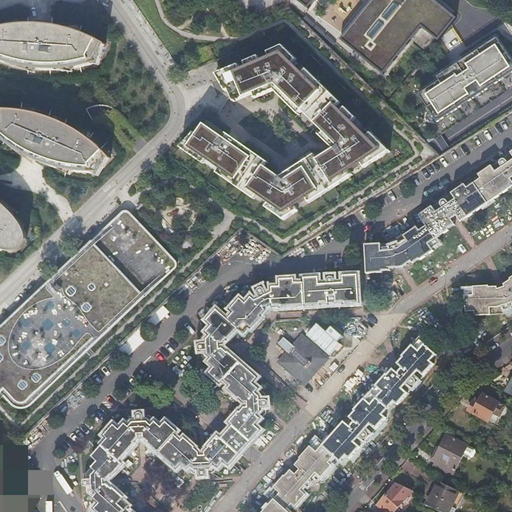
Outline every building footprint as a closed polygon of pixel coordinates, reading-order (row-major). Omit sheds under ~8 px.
[(434,0),(296,0),(309,9),(315,0),(371,0),(340,39),(384,74),(422,27),(438,41),(457,18),(434,0)] [(7,24),(6,26),(0,27),(0,60),(3,62),(13,65),(26,68),(40,70),(51,70),(66,69),(80,67),(94,63),(99,65),(106,44),(98,40),(89,35),(79,32),(79,27),(66,28),(58,26),(49,25),(44,24),(44,21),(34,24),(30,24),(26,24),(20,25),(20,21),(7,24)] [(213,130),(204,124),(197,134),(194,132),(180,147),(203,163),(206,159),(220,169),(216,172),(254,199),(257,195),(268,203),(265,207),(284,219),(298,210),(295,206),(307,199),(309,203),(352,175),(350,171),(361,163),(364,168),(389,151),(370,132),(367,136),(352,121),(355,118),(345,107),(341,111),(337,106),(340,102),(306,69),(302,72),(292,63),(296,59),(282,45),(267,52),(269,56),(259,60),(258,56),(244,62),(246,66),(240,69),(238,64),(216,74),(226,91),(228,90),(233,102),(253,93),(255,97),(254,97),(254,98),(274,90),(278,95),(299,115),(299,114),(298,113),(301,110),(323,132),(320,135),(319,134),(318,134),(333,149),(329,152),(316,160),(314,156),(315,155),(314,154),(279,177),(275,174),(264,166),(266,162),(267,163),(268,162),(227,133),(226,134),(227,135),(224,138),(213,130)] [(191,54),(197,69),(216,61),(210,46),(191,54)] [(511,69),(499,49),(467,70),(469,74),(461,79),(458,75),(423,98),(440,122),(474,101),(470,95),(479,89),(482,95),(511,75),(511,69)] [(0,109),(0,137),(4,141),(13,148),(19,152),(23,154),(35,160),(47,165),(63,169),(75,172),(87,172),(94,173),(94,174),(99,176),(109,158),(110,159),(111,158),(104,151),(94,142),(89,138),(91,133),(80,131),(79,132),(73,128),(62,122),(57,120),(58,117),(49,117),(38,114),(35,113),(36,110),(23,109),(22,111),(10,110),(1,109),(0,109)] [(511,153),(506,158),(510,164),(507,165),(505,163),(505,162),(504,161),(502,161),(501,161),(500,162),(499,163),(499,164),(499,165),(499,166),(500,166),(501,169),(499,171),(495,165),(477,177),(480,181),(473,185),(482,198),(489,193),(494,200),(511,188),(511,184),(510,181),(511,179),(511,153)] [(475,203),(482,198),(473,185),(467,190),(464,186),(446,198),(450,204),(448,205),(446,203),(445,202),(444,201),(442,201),(442,202),(440,202),(440,203),(440,204),(440,205),(440,206),(440,207),(442,209),(440,211),(436,205),(418,217),(425,228),(434,241),(447,232),(446,231),(453,226),(450,221),(456,217),(460,224),(480,210),(475,203)] [(487,205),(494,200),(489,193),(482,198),(487,205)] [(487,205),(482,198),(475,203),(480,210),(487,205)] [(0,249),(6,251),(12,252),(18,251),(23,249),(26,245),(27,241),(27,237),(26,231),(23,225),(17,217),(8,208),(2,202),(0,200),(0,249)] [(173,270),(124,214),(57,278),(0,333),(0,388),(22,414),(173,270)] [(416,229),(396,244),(400,249),(398,250),(397,249),(396,248),(395,248),(392,248),(391,248),(391,249),(390,250),(390,251),(390,252),(390,253),(388,253),(388,246),(364,247),(366,276),(381,275),(381,273),(389,273),(389,271),(401,270),(411,263),(412,265),(419,260),(420,261),(432,253),(427,246),(434,241),(425,228),(419,233),(416,229)] [(193,247),(192,237),(182,238),(183,248),(193,247)] [(305,299),(306,305),(306,307),(321,306),(321,305),(329,304),(329,298),(336,298),(336,304),(345,303),(345,305),(361,304),(359,276),(344,277),(338,277),(338,283),(335,284),(335,281),(335,280),(335,279),(334,278),(333,278),(333,277),(332,277),(331,277),(330,277),(330,278),(329,278),(329,279),(328,279),(328,280),(328,281),(329,284),(326,284),(325,277),(320,278),(304,279),(304,283),(305,299)] [(267,296),(265,291),(265,290),(264,290),(264,289),(263,289),(262,289),(261,289),(260,289),(260,290),(259,290),(259,291),(259,292),(258,292),(258,293),(258,294),(259,294),(261,299),(259,300),(257,295),(252,298),(246,304),(241,299),(230,311),(234,314),(228,320),(239,330),(240,330),(245,324),(250,328),(251,330),(262,318),(261,317),(267,311),(265,309),(273,305),(273,308),(281,307),(281,308),(297,308),(297,305),(297,299),(305,299),(304,283),(296,284),(296,279),(280,280),(280,287),(272,288),(267,290),(270,294),(267,296)] [(473,318),(497,317),(496,309),(501,308),(502,309),(502,310),(503,310),(504,311),(505,311),(507,311),(508,310),(508,309),(509,308),(509,306),(508,305),(511,303),(511,279),(509,281),(509,282),(502,287),(504,289),(495,292),(495,289),(487,289),(486,288),(471,288),(471,291),(471,297),(464,297),(464,313),(473,313),(473,318)] [(222,385),(224,382),(241,363),(229,353),(228,354),(223,350),(221,350),(220,345),(223,345),(227,340),(228,341),(239,330),(228,320),(217,311),(207,322),(212,327),(207,333),(202,339),(207,341),(207,344),(202,345),(201,345),(200,345),(200,346),(199,346),(199,347),(199,348),(199,349),(199,350),(199,351),(200,351),(200,352),(201,352),(202,352),(207,352),(208,356),(202,358),(208,363),(214,369),(210,374),(222,385)] [(245,324),(240,330),(244,335),(250,328),(245,324)] [(303,335),(293,346),(296,349),(303,342),(306,344),(307,343),(322,357),(321,358),(324,360),(316,369),(312,365),(307,371),(311,375),(304,382),(302,379),(301,380),(285,366),(286,365),(284,363),(290,356),(287,353),(277,364),(304,388),(330,360),(303,335)] [(296,349),(293,346),(284,339),(279,345),(287,353),(290,356),(284,363),(286,365),(285,366),(301,380),(302,379),(304,382),(311,375),(307,371),(312,365),(316,369),(324,360),(321,358),(322,357),(307,343),(306,344),(303,342),(296,349)] [(420,351),(425,345),(421,341),(415,347),(420,351)] [(398,406),(412,390),(407,386),(409,384),(411,386),(412,386),(413,386),(415,386),(416,386),(416,385),(417,384),(417,382),(416,381),(416,380),(414,378),(415,376),(420,381),(434,365),(431,362),(437,355),(425,345),(420,351),(415,347),(413,346),(403,357),(404,359),(398,365),(403,369),(398,374),(394,370),(388,376),(387,375),(377,387),(378,388),(383,392),(377,399),(389,409),(394,403),(398,406)] [(242,348),(238,354),(269,381),(274,375),(242,348)] [(230,424),(233,426),(251,443),(261,431),(256,427),(262,420),(267,414),(262,413),(261,409),(267,409),(268,408),(269,407),(270,405),(270,404),(269,403),(268,402),(267,401),(266,401),(261,401),(260,398),(266,396),(260,390),(254,385),(258,379),(241,363),(224,382),(231,387),(228,391),(239,400),(240,399),(245,404),(248,404),(248,408),(245,408),(241,413),(240,412),(230,424)] [(373,395),(377,399),(383,392),(378,388),(373,395)] [(371,405),(377,399),(373,395),(367,401),(371,405)] [(475,402),(474,401),(469,411),(492,424),(495,426),(500,416),(502,418),(508,408),(483,395),(480,401),(476,399),(475,402)] [(345,423),(323,447),(334,457),(340,463),(346,456),(350,459),(364,444),(359,439),(361,437),(363,439),(364,440),(365,440),(366,440),(367,440),(368,439),(368,438),(369,438),(369,436),(368,435),(368,434),(365,432),(367,430),(372,434),(386,419),(383,416),(389,409),(377,399),(371,405),(367,401),(365,400),(355,411),(356,412),(350,418),(355,423),(350,428),(345,423)] [(108,441),(102,447),(114,458),(119,451),(123,455),(126,457),(136,446),(135,445),(139,440),(139,437),(144,437),(144,440),(149,444),(148,445),(159,455),(175,436),(178,434),(167,424),(162,429),(150,418),(148,423),(144,424),(144,418),(144,417),(143,416),(142,415),(141,415),(139,415),(138,416),(137,416),(137,417),(137,418),(136,418),(136,424),(133,424),(131,419),(120,431),(115,426),(104,437),(108,441)] [(230,430),(221,440),(239,456),(248,447),(251,443),(233,426),(230,430)] [(239,456),(221,440),(218,437),(208,448),(209,449),(205,454),(205,457),(200,457),(200,454),(195,450),(196,449),(185,439),(182,442),(175,436),(159,455),(177,471),(182,465),(194,476),(196,471),(200,470),(200,476),(201,478),(202,479),(203,479),(205,479),(205,478),(206,478),(207,477),(207,476),(207,475),(207,470),(211,470),(213,475),(224,463),(229,468),(239,456)] [(432,459),(436,461),(433,467),(452,477),(468,446),(447,436),(438,451),(436,451),(432,459)] [(313,478),(318,483),(332,467),(329,464),(334,457),(323,447),(316,441),(295,466),(300,471),(296,476),(290,471),(269,495),(275,501),(286,511),(292,505),(295,508),(309,492),(304,488),(306,485),(310,488),(311,488),(312,488),(313,488),(314,487),(314,486),(314,484),(313,482),(311,480),(313,478)] [(86,489),(87,489),(92,489),(92,492),(87,495),(99,506),(94,511),(95,511),(125,511),(126,511),(120,506),(123,502),(125,500),(114,490),(113,491),(108,486),(105,486),(105,482),(108,481),(112,477),(113,478),(123,466),(117,461),(114,458),(102,447),(91,459),(97,464),(86,476),(92,478),(92,481),(86,481),(86,482),(85,482),(84,483),(83,484),(83,486),(84,487),(85,488),(86,489)] [(119,451),(114,458),(117,461),(123,455),(119,451)] [(416,476),(420,467),(406,461),(402,470),(416,476)] [(0,511),(7,511),(17,498),(0,479),(0,511)] [(438,482),(426,505),(433,508),(440,511),(455,511),(464,495),(438,482)] [(397,484),(378,506),(384,511),(394,511),(413,492),(410,490),(397,484)] [(287,511),(286,511),(275,501),(264,511),(287,511)] [(120,506),(126,511),(129,508),(123,502),(120,506)]
